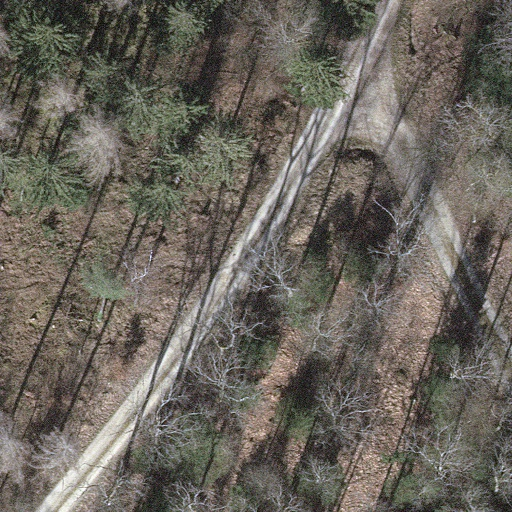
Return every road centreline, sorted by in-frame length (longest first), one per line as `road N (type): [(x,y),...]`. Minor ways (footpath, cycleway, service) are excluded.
road 1 (track): [(379,0),(396,140),(19,511)]
road 2 (track): [(511,338),(396,140)]
